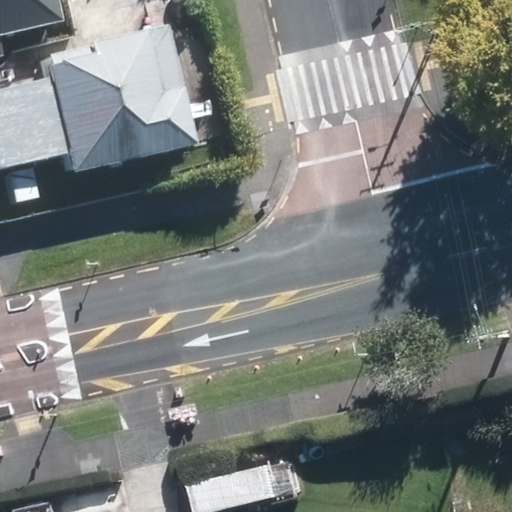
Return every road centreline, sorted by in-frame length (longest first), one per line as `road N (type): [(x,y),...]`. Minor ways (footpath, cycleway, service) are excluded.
road 1 (tertiary): [(0,358),(388,268)]
road 2 (residential): [(332,0),(388,268)]
road 3 (tertiary): [(388,268),(511,241)]
